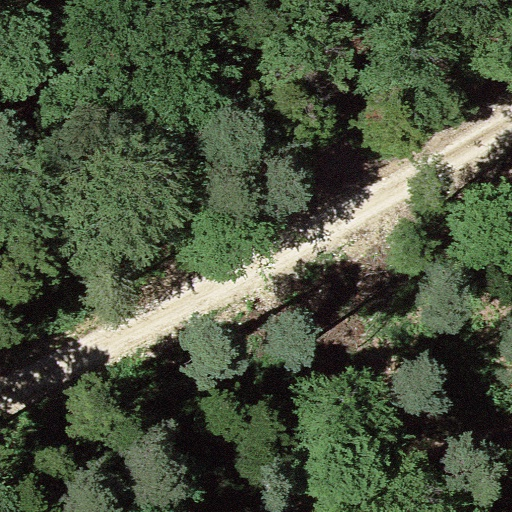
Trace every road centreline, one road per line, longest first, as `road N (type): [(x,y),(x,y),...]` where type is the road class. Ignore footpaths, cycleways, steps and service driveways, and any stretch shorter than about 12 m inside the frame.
road 1 (track): [(511,128),(360,220),(0,404)]
road 2 (track): [(238,511),(511,430)]
